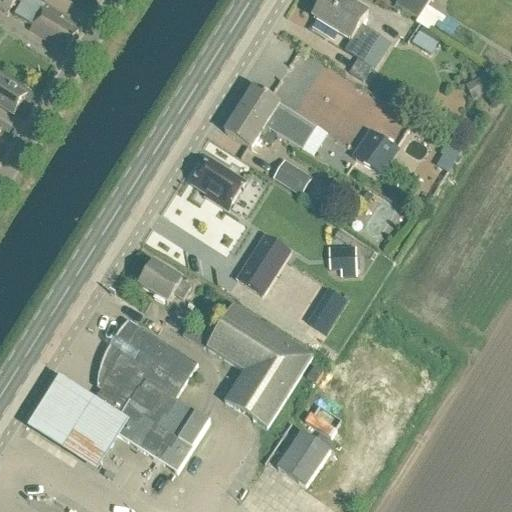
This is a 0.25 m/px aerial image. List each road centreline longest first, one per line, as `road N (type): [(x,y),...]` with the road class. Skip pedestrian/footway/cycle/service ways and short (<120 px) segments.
road 1 (primary): [(0,398),(250,0)]
road 2 (unclassified): [(0,181),(115,0)]
